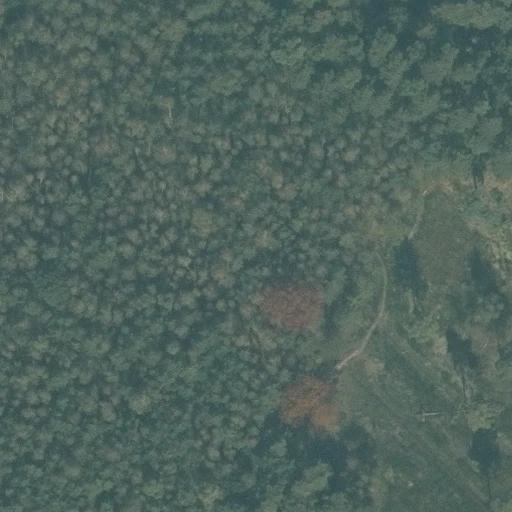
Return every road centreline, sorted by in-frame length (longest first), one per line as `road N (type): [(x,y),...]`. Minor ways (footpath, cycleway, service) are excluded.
road 1 (track): [(365,229),(500,0)]
road 2 (track): [(251,426),(365,229)]
